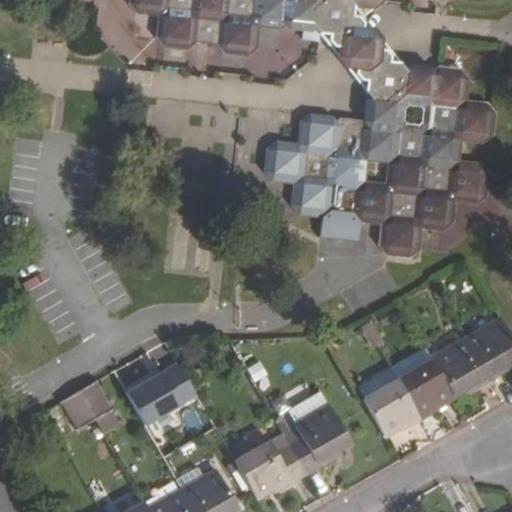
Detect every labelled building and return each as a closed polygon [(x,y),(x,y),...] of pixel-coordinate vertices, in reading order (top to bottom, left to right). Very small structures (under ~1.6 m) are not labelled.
[(128,0),(128,2),(136,13),(158,16),(155,38),(163,47),(186,49),(196,43),(214,45),(218,46),(224,54),(250,56),(258,50),(260,28),(282,31),(291,23),(311,25),(314,5),(319,0),(350,0),(355,7),(373,9),(384,0),(128,0)] [(319,0),(314,5),(311,25),(328,46),(354,78),(369,97),(366,120),(391,122),(394,98),(405,90),(425,92),(427,73),(408,73),(390,49),(363,17),(355,7),(350,0),(319,0)] [(437,68),(427,73),(425,92),(432,101),(430,128),(421,136),(399,133),(391,122),(366,120),(357,128),(339,126),(332,116),(310,115),(299,123),(297,142),(277,141),(266,150),(264,169),(273,180),(294,183),(292,202),(301,215),(326,217),(332,211),(350,213),(356,222),(380,224),(377,245),(385,257),(407,258),(418,250),(420,229),(442,231),(454,221),(456,202),(477,203),(484,197),(487,175),(479,163),(460,161),(462,141),(483,143),(491,134),(493,112),(486,103),(466,101),(468,81),(459,70),(437,68)] [(213,224),(175,220),(170,269),(209,273),(213,224)] [(511,343),(499,321),(464,341),(487,382),(504,372),(502,367),(511,362),(511,343)] [(464,341),(430,360),(450,398),(466,388),(468,392),(487,382),(464,341)] [(395,381),(428,361),(422,350),(388,369),(395,381)] [(428,361),(395,381),(418,421),(435,411),(432,408),(450,398),(430,360),(428,361)] [(360,400),(395,381),(388,369),(354,388),(360,400)] [(125,394),(143,426),(181,403),(163,372),(125,394)] [(119,424),(95,381),(78,391),(94,419),(102,434),(119,424)] [(395,381),(359,401),(380,437),(397,428),(398,432),(418,421),(395,381)] [(94,419),(78,391),(61,401),(77,429),(94,419)] [(298,436),(285,445),(303,476),(334,459),(332,454),(349,444),(328,408),(294,428),(298,436)] [(267,443),(232,463),(253,499),(270,490),(273,493),(303,476),(285,445),(273,452),(267,443)] [(215,474),(181,492),(192,511),(230,511),(235,510),(215,474)] [(192,511),(181,492),(147,511),(192,511)] [(146,511),(141,502),(123,511),(146,511)]
